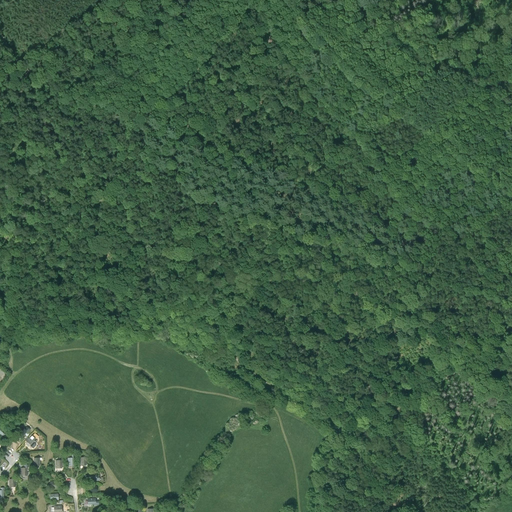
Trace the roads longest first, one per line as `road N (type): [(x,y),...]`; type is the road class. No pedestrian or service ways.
road 1 (unknown): [(511,248),(407,205),(279,49),(252,0)]
road 2 (track): [(384,463),(253,374),(214,324),(114,287)]
road 3 (track): [(150,113),(182,119),(217,151),(377,216),(415,221)]
road 4 (track): [(264,279),(226,267),(146,211),(0,185)]
road 5 (track): [(415,221),(244,0)]
road 6 (track): [(502,335),(327,284),(264,279)]
road 7 (track): [(342,0),(404,50),(511,108)]
road 8 (track): [(502,335),(437,386),(423,426),(384,463)]
road 9 (track): [(0,33),(20,65),(73,98),(150,113)]
road 10 (track): [(114,287),(0,249)]
